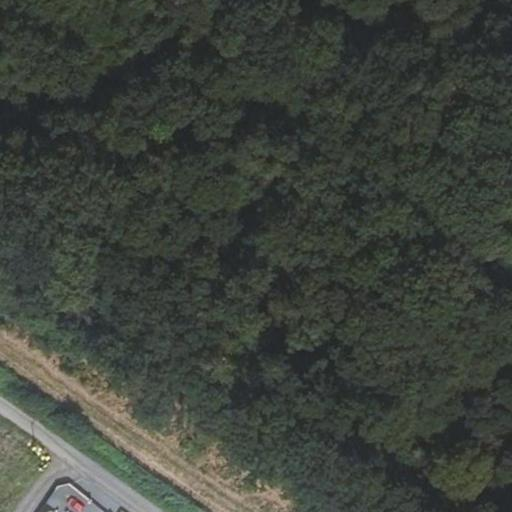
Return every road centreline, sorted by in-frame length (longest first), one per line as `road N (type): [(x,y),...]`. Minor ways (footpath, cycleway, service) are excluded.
road 1 (track): [(0,346),(237,511)]
road 2 (unclassified): [(0,400),(159,511)]
